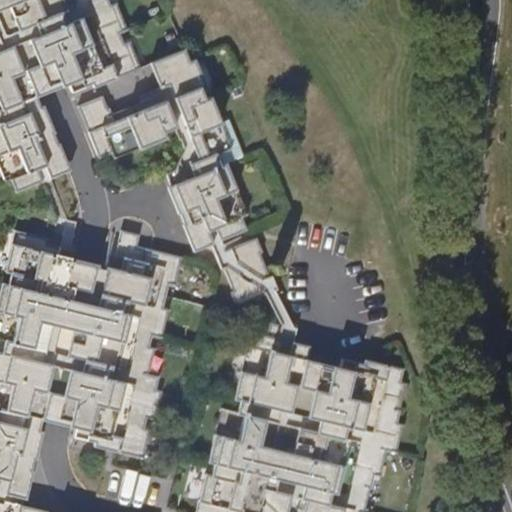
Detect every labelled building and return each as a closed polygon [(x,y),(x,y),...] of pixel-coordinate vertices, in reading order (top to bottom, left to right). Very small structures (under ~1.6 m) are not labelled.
[(0,0),(0,35),(16,75),(26,71),(37,97),(54,91),(67,85),(47,34),(38,39),(21,0),(0,0)] [(21,0),(38,39),(47,34),(67,85),(70,92),(90,84),(92,88),(139,68),(128,43),(123,44),(119,33),(126,30),(116,4),(109,6),(107,0),(21,0)] [(0,169),(5,181),(11,179),(16,191),(67,171),(52,133),(47,122),(40,107),(37,97),(26,71),(16,75),(0,35),(0,169)] [(174,170),(165,174),(170,186),(193,247),(191,249),(192,251),(244,229),(240,217),(246,215),(226,165),(241,158),(228,123),(221,126),(209,97),(203,100),(199,88),(204,86),(194,59),(187,62),(183,51),(147,65),(156,88),(157,90),(166,86),(170,99),(125,117),(121,109),(109,114),(107,108),(104,110),(99,99),(78,107),(99,159),(112,153),(114,160),(166,139),(163,132),(173,128),(178,141),(180,140),(184,150),(174,170)] [(44,107),(40,107),(47,122),(50,121),(44,107)] [(54,132),(52,133),(67,171),(69,170),(54,132)] [(181,225),(191,249),(193,247),(170,186),(166,188),(175,212),(178,211),(183,224),(181,225)] [(7,494),(23,497),(30,469),(32,458),(38,430),(41,418),(48,390),(39,388),(71,257),(73,245),(70,243),(60,241),(59,246),(47,243),(48,238),(15,230),(5,271),(11,273),(9,284),(2,282),(0,291),(0,339),(5,340),(2,352),(0,351),(0,511),(48,511),(20,505),(5,501),(7,494)] [(129,271),(105,265),(80,373),(89,374),(76,426),(74,435),(97,440),(95,444),(115,449),(144,456),(151,428),(144,426),(148,414),(158,416),(164,390),(157,388),(160,374),(155,373),(160,348),(154,346),(156,334),(168,338),(175,308),(169,306),(175,282),(181,284),(188,257),(184,255),(135,244),(137,235),(128,233),(121,256),(131,258),(129,271)] [(230,295),(235,307),(277,290),(271,277),(270,278),(268,275),(284,269),(281,262),(265,268),(259,254),(262,253),(256,239),(226,251),(224,250),(214,255),(220,270),(224,269),(233,293),(230,295)] [(88,261),(71,257),(39,388),(48,390),(41,418),(58,422),(72,425),(76,426),(89,374),(80,373),(105,265),(88,261)] [(206,474),(196,511),(259,511),(291,384),(300,386),(306,361),(310,348),(293,344),(298,325),(285,322),(285,326),(273,323),(269,338),(257,335),(254,348),(248,347),(235,400),(241,401),(238,412),(222,407),(208,462),(215,464),(212,475),(206,474)] [(343,359),(343,361),(341,369),(327,420),(318,418),(294,511),(365,511),(374,475),(380,477),(387,450),(396,453),(404,426),(397,424),(406,386),(400,384),(403,370),(365,361),(364,365),(343,359)] [(294,511),(318,418),(327,420),(341,369),(335,368),(323,365),(309,362),(306,361),(300,386),(291,384),(259,511),(294,511)] [(23,497),(26,498),(34,470),(32,469),(35,458),(37,458),(43,431),(38,430),(32,458),(30,469),(23,497)]
